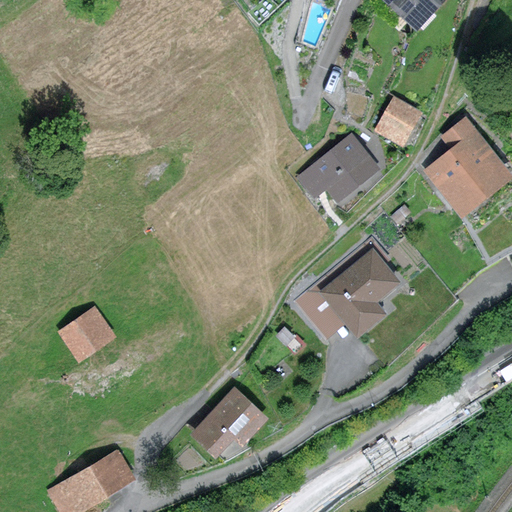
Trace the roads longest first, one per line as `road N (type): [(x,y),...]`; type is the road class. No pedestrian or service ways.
road 1 (track): [(474,0),(412,161),(292,277),(239,359),(152,438),(138,506)]
road 2 (residential): [(511,285),(392,384),(270,453),(128,511)]
road 3 (primary): [(278,511),(511,354)]
road 4 (residential): [(353,0),(309,108),(296,103),(292,84),(296,0)]
